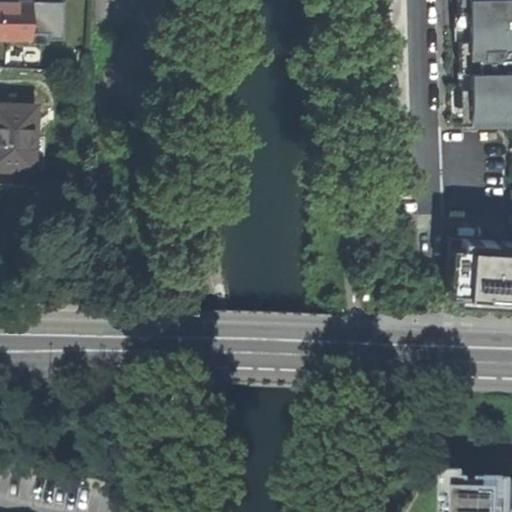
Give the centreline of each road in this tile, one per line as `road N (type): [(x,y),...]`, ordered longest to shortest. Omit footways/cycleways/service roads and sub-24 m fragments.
road 1 (secondary): [(0,334),(511,347)]
road 2 (residential): [(417,208),(416,0)]
